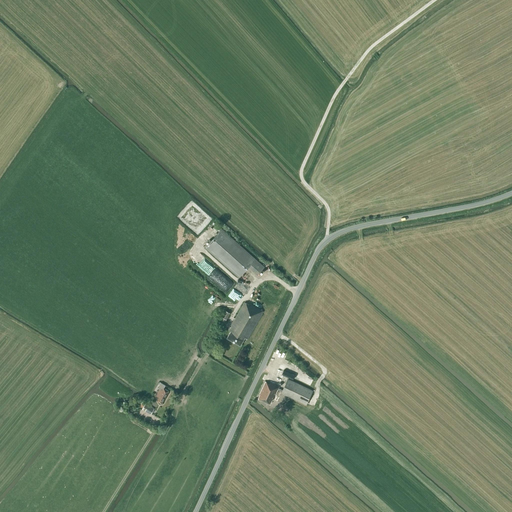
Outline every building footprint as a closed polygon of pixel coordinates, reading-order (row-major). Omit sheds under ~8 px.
[(248,268),(257,276),(264,267),(222,229),(205,248),(239,278),(248,268)] [(228,291),(234,281),(227,276),(220,286),(228,291)] [(244,339),(247,340),(263,312),(249,304),(249,305),(245,302),(231,325),(232,326),(229,330),(231,331),(227,338),(240,345),(244,339)] [(291,370),(280,365),(275,376),(282,379),(283,376),(287,378),(291,370)] [(281,393),(306,405),(313,391),(288,379),(281,393)] [(261,395),(259,399),(271,404),(273,400),(274,400),(273,399),(275,396),(279,387),(275,385),(271,383),(270,384),(266,382),(260,394),(261,395)] [(156,401),(161,403),(169,391),(164,388),(165,386),(160,383),(157,388),(159,389),(155,397),(157,398),(156,401)] [(145,404),(142,409),(151,414),(154,408),(145,404)]
